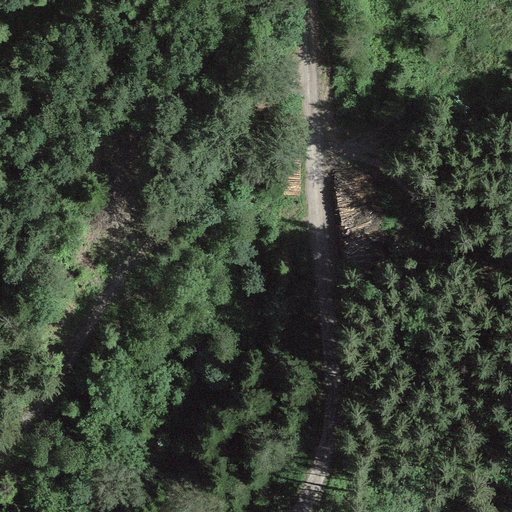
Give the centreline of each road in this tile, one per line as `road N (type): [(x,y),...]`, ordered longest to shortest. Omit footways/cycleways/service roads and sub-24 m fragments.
road 1 (track): [(304,0),(332,435),(301,511)]
road 2 (track): [(308,68),(108,288),(63,366),(0,430)]
road 3 (track): [(511,294),(383,159),(311,120)]
